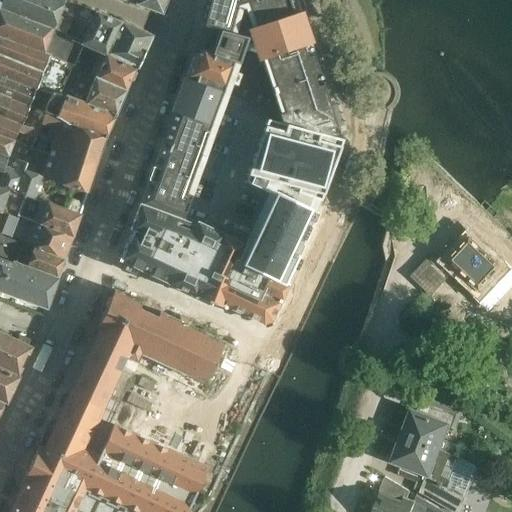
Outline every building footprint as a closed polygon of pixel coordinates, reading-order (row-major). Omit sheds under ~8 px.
[(0,0),(0,8),(65,34),(70,20),(57,15),(63,0),(0,0)] [(137,0),(136,4),(161,13),(165,0),(137,0)] [(193,53),(140,203),(182,219),(247,38),(252,37),(280,121),(341,138),(299,12),(300,12),(296,0),(207,0),(201,26),(214,30),(207,51),(202,49),(193,53)] [(0,8),(0,36),(71,65),(72,65),(74,65),(78,55),(82,45),(81,44),(80,44),(64,37),(65,34),(0,8)] [(94,13),(80,44),(81,44),(82,45),(98,52),(106,56),(116,34),(121,22),(120,22),(95,12),(94,13)] [(116,34),(106,56),(109,57),(134,68),(137,69),(152,36),(121,22),(116,34)] [(0,76),(35,89),(50,96),(50,97),(51,97),(53,91),(57,93),(60,94),(63,85),(72,65),(71,65),(0,36),(0,76)] [(82,45),(78,55),(95,64),(89,75),(125,91),(134,68),(109,57),(106,56),(98,52),(82,45)] [(63,85),(60,94),(69,98),(114,115),(125,91),(89,75),(81,71),(73,90),(63,85)] [(0,93),(11,98),(10,100),(28,106),(28,104),(34,91),(35,89),(0,76),(0,93)] [(51,97),(46,109),(49,114),(105,136),(114,115),(69,98),(60,94),(57,93),(53,91),(51,97)] [(0,117),(20,125),(28,106),(10,100),(11,98),(0,93),(0,117)] [(41,123),(56,128),(50,145),(52,146),(52,147),(69,153),(68,155),(96,164),(104,140),(104,139),(105,136),(49,114),(45,113),(44,112),(41,123)] [(0,117),(0,135),(14,140),(17,132),(35,139),(35,138),(37,132),(20,125),(0,117)] [(243,248),(237,261),(282,283),(283,282),(287,284),(292,273),(289,272),(304,239),(306,240),(308,238),(312,231),(312,228),(310,227),(318,212),(315,211),(342,139),(341,139),(280,122),(267,119),(244,181),(268,192),(242,246),(244,247),(243,248)] [(0,135),(0,154),(6,157),(7,157),(14,140),(0,135)] [(24,162),(21,169),(42,176),(50,179),(87,192),(96,164),(68,155),(69,153),(52,147),(52,146),(50,145),(47,154),(37,151),(33,165),(24,162)] [(0,186),(23,195),(45,203),(52,205),(56,193),(47,190),(50,179),(42,176),(21,169),(24,162),(14,159),(10,168),(3,166),(7,157),(6,157),(0,154),(0,186)] [(0,212),(13,217),(15,217),(22,199),(23,195),(0,186),(0,212)] [(22,199),(15,217),(37,225),(44,206),(45,203),(23,195),(22,199)] [(44,206),(37,225),(40,226),(71,237),(79,215),(52,205),(45,203),(44,206)] [(131,232),(117,261),(167,284),(166,285),(195,298),(224,310),(225,308),(261,325),(270,322),(288,285),(282,283),(282,284),(236,262),(237,261),(243,248),(223,238),(224,237),(196,224),(195,226),(181,220),(139,204),(129,231),(131,232)] [(0,257),(56,278),(71,237),(40,226),(37,225),(15,217),(13,217),(0,212),(0,257)] [(503,267),(485,251),(471,237),(454,254),(453,252),(450,255),(451,257),(444,265),(433,255),(412,276),(431,294),(456,268),(477,288),(472,294),(485,306),(511,277),(511,276),(502,268),(503,267)] [(0,290),(46,308),(56,278),(0,257),(0,290)] [(23,482),(8,511),(72,511),(84,487),(138,511),(185,511),(206,468),(110,423),(137,363),(202,394),(226,343),(188,325),(191,320),(180,315),(178,320),(114,290),(111,296),(96,328),(99,329),(44,448),(38,445),(21,482),(23,482)] [(0,368),(17,376),(31,347),(8,336),(0,332),(0,368)] [(0,400),(5,403),(17,376),(0,368),(0,400)] [(403,437),(454,456),(458,445),(441,439),(446,426),(455,429),(461,412),(419,396),(403,437)] [(135,430),(143,415),(123,406),(116,421),(135,430)] [(458,458),(454,456),(403,437),(394,461),(402,464),(397,475),(417,483),(414,490),(455,511),(458,511),(466,498),(447,488),(458,458)] [(511,482),(504,476),(498,484),(508,491),(511,493),(511,492),(511,482)] [(406,499),(410,491),(388,478),(374,511),(432,511),(429,510),(415,505),(415,503),(406,499)]
